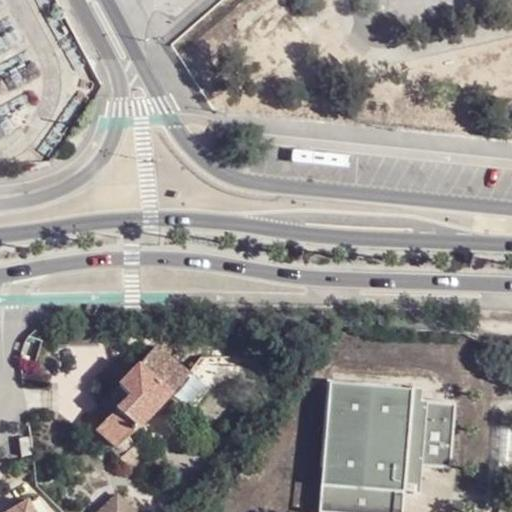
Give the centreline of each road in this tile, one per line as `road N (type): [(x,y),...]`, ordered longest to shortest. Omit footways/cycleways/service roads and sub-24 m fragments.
road 1 (primary): [(511,243),(151,219),(0,235)]
road 2 (primary): [(2,276),(131,258),(308,278),(511,285)]
road 3 (tertiary): [(511,206),(229,176),(193,152),(96,0)]
road 4 (tertiary): [(93,0),(121,92),(114,133),(87,175),(52,193),(0,203)]
road 5 (residential): [(2,276),(0,413)]
